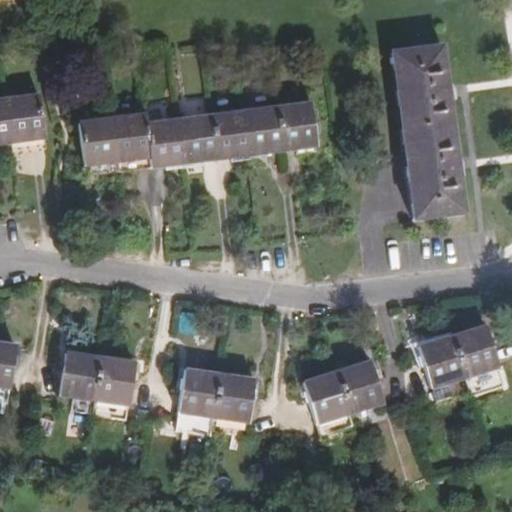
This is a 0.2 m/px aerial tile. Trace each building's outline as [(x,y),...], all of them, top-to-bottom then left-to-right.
[(464,215),(458,177),(457,164),(448,101),(446,86),(441,48),(392,55),(412,221),(464,215)] [(0,148),(44,142),(39,100),(0,104),(0,148)] [(151,171),(317,149),(311,107),(145,129),(144,118),(75,127),(80,169),(150,160),(151,171)] [(486,330),(418,350),(430,391),(463,381),(465,388),(468,399),(505,389),(486,330)] [(0,391),(9,393),(10,394),(17,352),(0,349),(0,391)] [(135,369),(66,359),(60,400),(94,405),(91,421),(127,426),(135,369)] [(302,384),(314,425),(347,415),(382,405),(370,364),(302,384)] [(256,385),(186,375),(180,416),(249,426),(250,427),(256,385)] [(463,381),(430,391),(432,397),(465,388),(463,381)] [(9,393),(0,391),(0,406),(7,408),(9,393)] [(347,415),(314,425),(318,437),(350,428),(347,415)] [(172,430),(206,435),(206,437),(241,442),(249,426),(180,416),(172,430)]
